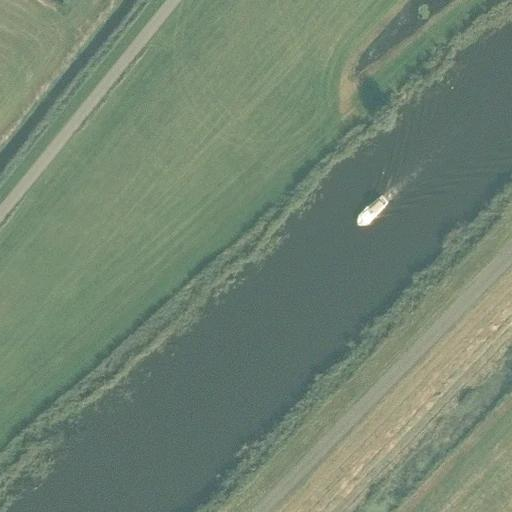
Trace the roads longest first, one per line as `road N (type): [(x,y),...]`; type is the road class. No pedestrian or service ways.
road 1 (unclassified): [(261,511),(511,253)]
road 2 (unclassified): [(0,216),(174,0)]
